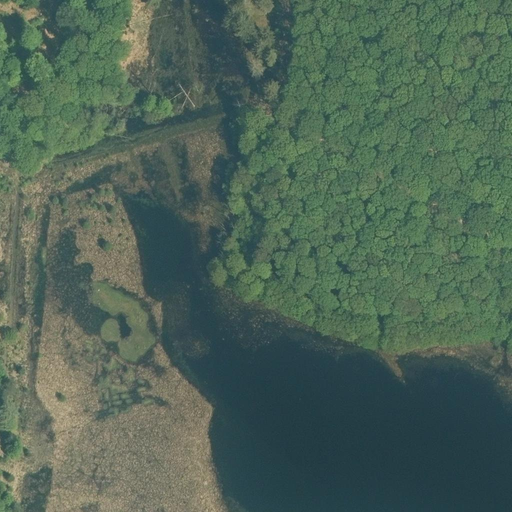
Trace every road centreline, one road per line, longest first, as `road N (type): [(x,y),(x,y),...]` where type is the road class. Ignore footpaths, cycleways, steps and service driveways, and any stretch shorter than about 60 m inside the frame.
road 1 (track): [(511,257),(243,105),(20,176)]
road 2 (track): [(20,176),(0,398)]
road 3 (track): [(106,0),(43,84),(20,176)]
